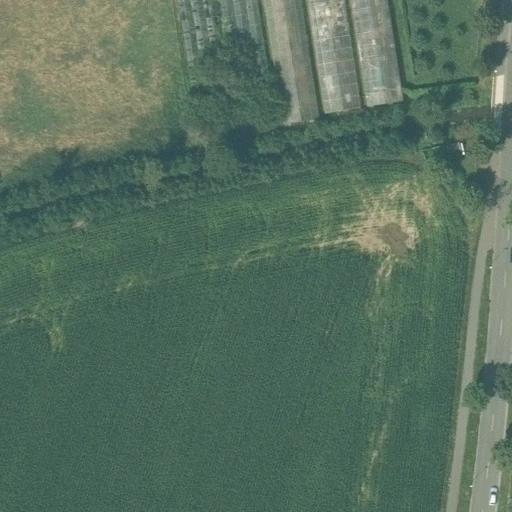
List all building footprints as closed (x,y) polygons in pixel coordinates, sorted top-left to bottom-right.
[(215,0),(177,0),(199,140),(236,134),(215,0)] [(219,0),(241,133),(277,128),(256,0),(219,0)] [(300,0),(262,0),(282,125),(319,119),(300,0)] [(305,0),(324,114),(361,108),(344,0),(305,0)] [(387,0),(349,0),(366,108),(403,102),(387,0)]
